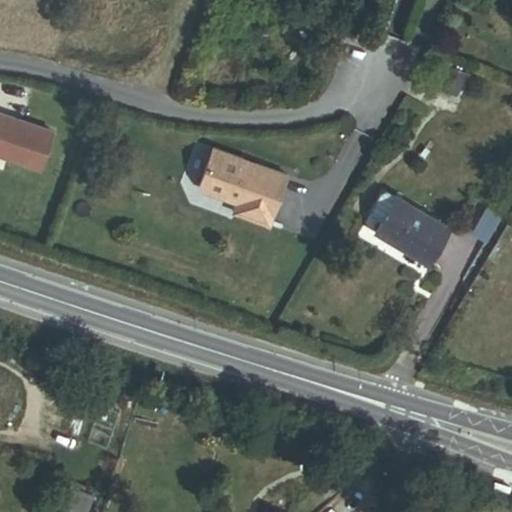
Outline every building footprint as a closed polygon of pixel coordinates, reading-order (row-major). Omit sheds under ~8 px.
[(476,104),(462,98),(454,118),(468,123),(472,115),(476,104)] [(481,106),(476,104),(472,115),(476,117),(481,106)] [(0,174),(51,193),(64,156),(0,133),(0,174)] [(279,249),(297,200),(224,172),(211,208),(213,214),(248,227),(245,236),(279,249)] [(438,280),(459,245),(405,216),(403,219),(395,214),(389,216),(381,232),(381,238),(390,243),(384,252),(438,280)] [(0,475),(14,480),(27,443),(0,433),(0,475)]
